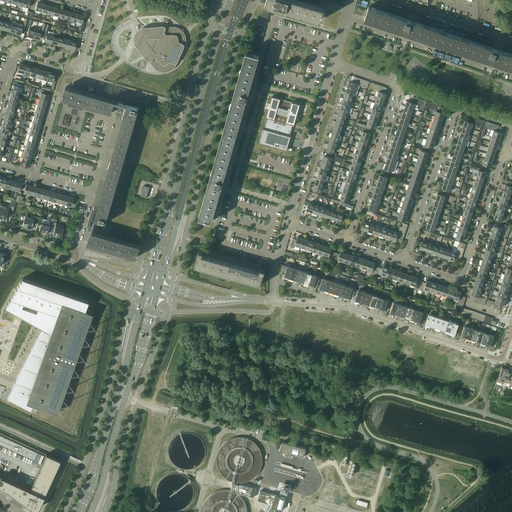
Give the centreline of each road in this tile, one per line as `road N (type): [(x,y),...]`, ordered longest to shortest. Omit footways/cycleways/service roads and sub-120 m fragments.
road 1 (secondary): [(159,284),(243,0)]
road 2 (secondary): [(227,5),(147,281)]
road 3 (secondary): [(144,293),(77,511)]
road 4 (unclassified): [(491,357),(341,307),(272,301)]
road 5 (secondary): [(91,511),(156,296)]
road 6 (unclassified): [(504,152),(461,279),(403,260)]
road 7 (unclassified): [(511,74),(346,18)]
road 8 (unclassified): [(287,222),(333,64)]
road 9 (unclassified): [(345,241),(400,86)]
road 10 (unclassified): [(403,260),(457,105)]
